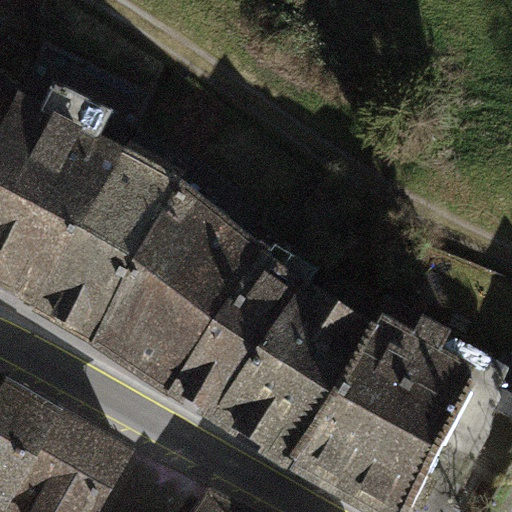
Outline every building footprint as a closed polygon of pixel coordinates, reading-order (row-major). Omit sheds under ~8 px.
[(0,74),(0,122),(19,81),(0,74)] [(19,81),(0,122),(0,288),(23,300),(32,304),(83,218),(127,140),(19,81)] [(83,218),(32,304),(90,339),(184,171),(127,140),(83,218)] [(184,171),(90,339),(166,388),(266,239),(184,171)] [(266,239),(166,388),(212,415),(308,269),(266,239)] [(308,269),(212,415),(287,462),(375,311),(308,269)] [(381,314),(375,311),(287,462),(376,511),(408,511),(482,371),(475,367),(482,356),(448,337),(457,321),(428,305),(419,321),(387,303),(381,314)] [(7,371),(0,384),(0,428),(38,450),(42,443),(64,404),(7,371)] [(64,404),(42,443),(80,464),(115,484),(137,445),(64,404)] [(0,504),(5,508),(38,450),(0,428),(0,504)] [(52,511),(80,464),(42,443),(38,450),(5,508),(12,511),(52,511)] [(98,511),(115,484),(80,464),(52,511),(98,511)] [(191,511),(256,511),(209,483),(191,511)]
